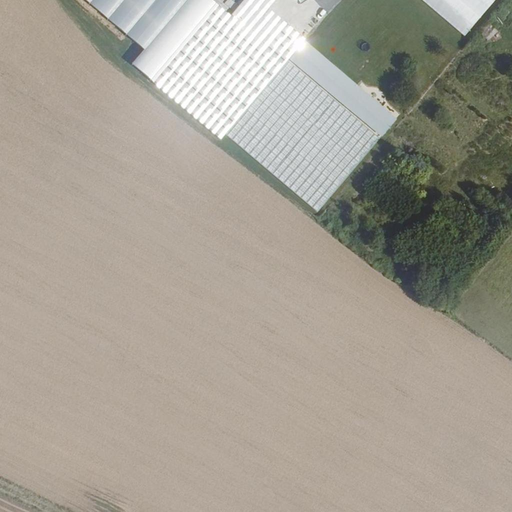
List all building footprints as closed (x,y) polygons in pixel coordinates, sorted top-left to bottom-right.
[(183,0),(83,0),(144,47),(183,0)] [(289,56),(302,41),(303,39),(267,7),(273,0),(240,0),(229,15),(216,4),(152,81),(221,140),(225,134),(286,61),(289,56)] [(421,0),(464,35),(493,0),(421,0)] [(393,119),(302,42),(302,41),(289,56),(380,136),(393,119)] [(377,140),(286,61),(225,134),(316,212),(377,140)]
